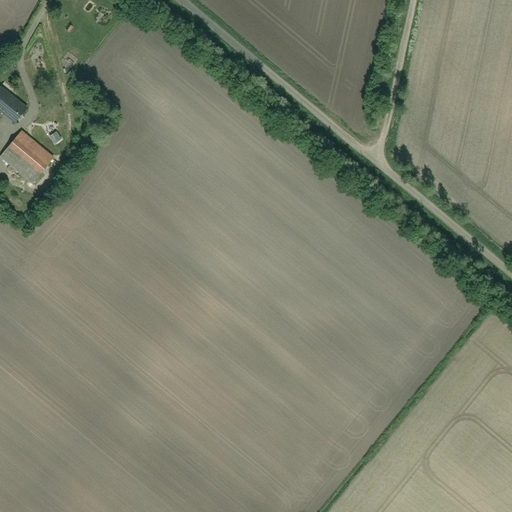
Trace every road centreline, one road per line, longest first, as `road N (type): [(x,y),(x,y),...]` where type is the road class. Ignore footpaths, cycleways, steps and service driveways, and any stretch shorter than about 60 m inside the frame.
road 1 (unclassified): [(379,163),(182,0)]
road 2 (unclassified): [(511,271),(379,163)]
road 3 (unclassified): [(414,0),(379,163)]
